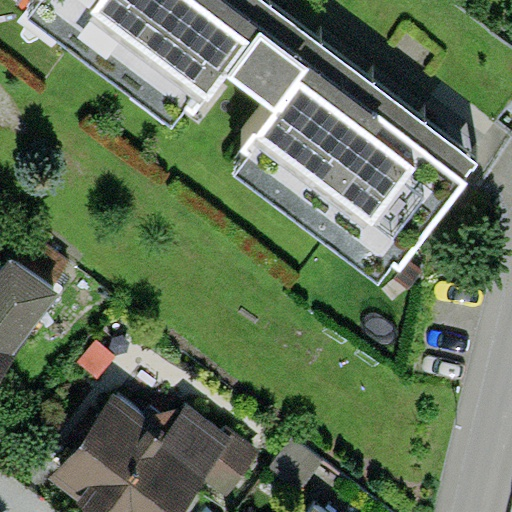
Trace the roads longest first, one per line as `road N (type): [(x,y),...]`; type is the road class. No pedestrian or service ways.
road 1 (trunk): [(363,511),(283,431),(0,191)]
road 2 (residential): [(477,511),(511,366)]
